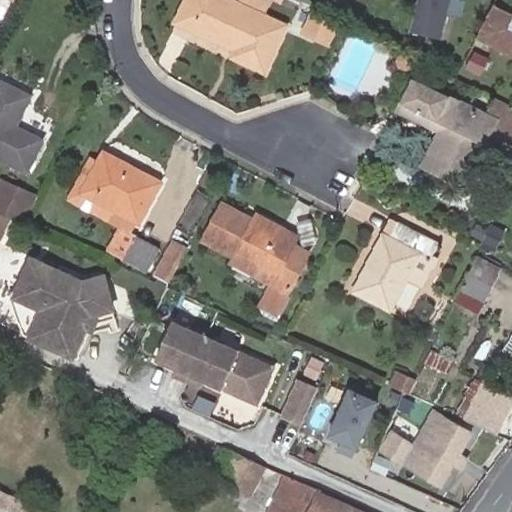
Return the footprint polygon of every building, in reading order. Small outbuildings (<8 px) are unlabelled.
[(256,74),(278,28),(257,18),(233,6),(229,4),(219,0),(179,0),(168,23),(227,52),(224,59),(256,74)] [(230,0),(229,4),(233,6),(257,18),(265,2),(273,6),(276,0),(230,0)] [(286,0),(309,11),(308,0),(286,0)] [(459,26),(466,0),(418,0),(415,13),(443,21),(459,26)] [(511,0),(491,0),(490,3),(508,11),(511,0)] [(510,17),(488,7),(472,41),(511,59),(511,35),(503,32),(510,17)] [(333,25),(302,10),(290,36),(321,50),(333,25)] [(459,26),(443,21),(440,32),(455,37),(459,26)] [(431,46),(415,39),(409,52),(425,60),(431,46)] [(446,129),(426,172),(458,188),(481,140),(511,154),(511,109),(491,99),(482,119),(406,83),(396,105),(411,112),(410,115),(417,118),(418,115),(446,129)] [(10,134),(23,105),(0,93),(0,168),(22,179),(37,147),(10,134)] [(418,168),(426,172),(446,129),(418,115),(417,118),(410,115),(411,112),(396,105),(392,112),(435,133),(418,168)] [(76,197),(108,214),(133,228),(134,228),(155,187),(98,156),(88,153),(63,202),(71,206),(76,197)] [(30,197),(0,183),(0,220),(16,227),(30,197)] [(76,197),(71,206),(124,234),(130,236),(133,228),(108,214),(76,197)] [(277,281),(293,249),(297,242),(256,221),(254,226),(221,209),(202,246),(235,264),(237,260),(275,279),(277,281)] [(389,219),(381,236),(388,239),(395,223),(389,219)] [(388,239),(381,236),(352,291),(388,310),(417,255),(427,261),(436,244),(395,223),(388,239)] [(124,234),(111,258),(144,274),(156,251),(124,234)] [(186,244),(173,238),(154,275),(166,281),(186,244)] [(306,256),(293,249),(277,281),(275,279),(270,289),(259,310),(275,318),(306,256)] [(270,289),(275,279),(237,260),(235,264),(231,269),(270,289)] [(452,300),(478,312),(496,273),(471,260),(452,300)] [(80,283),(36,263),(26,267),(12,298),(39,310),(27,338),(69,358),(80,332),(79,328),(84,318),(110,310),(103,283),(94,279),(80,283)] [(39,310),(12,298),(9,305),(19,335),(27,338),(39,310)] [(88,326),(112,319),(110,310),(84,318),(79,328),(80,332),(86,331),(89,331),(88,326)] [(250,406),(266,370),(165,326),(149,362),(168,370),(165,377),(193,390),(196,383),(215,391),(217,387),(227,391),(225,396),(250,406)] [(80,332),(69,358),(73,359),(86,331),(80,332)] [(451,363),(427,351),(420,365),(444,376),(451,363)] [(392,392),(399,375),(395,373),(387,390),(392,392)] [(413,381),(399,375),(392,392),(405,397),(413,381)] [(305,425),(323,386),(301,376),(283,414),(305,425)] [(462,423),(490,436),(508,397),(479,383),(477,388),(462,423)] [(469,385),(454,420),(462,423),(477,388),(469,385)] [(372,399),(339,386),(319,434),(352,447),(372,399)] [(437,488),(467,436),(431,415),(411,448),(387,434),(376,452),(437,488)] [(319,445),(296,435),(289,452),(311,462),(319,445)] [(211,473),(221,453),(215,450),(205,470),(211,473)] [(260,471),(221,453),(211,473),(221,478),(217,488),(246,502),(260,471)] [(352,511),(281,480),(266,511),(352,511)] [(0,507),(10,511),(38,511),(39,511),(0,492),(0,507)]
